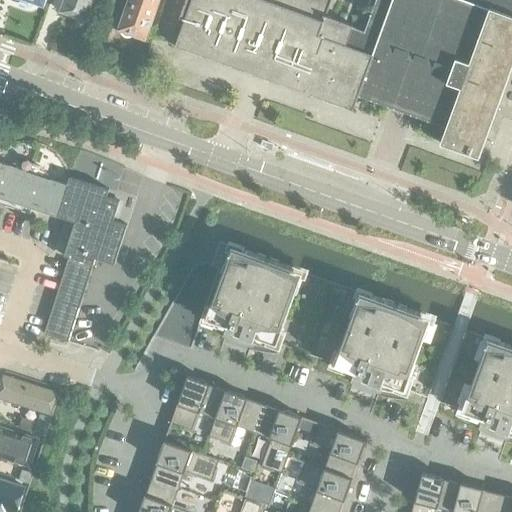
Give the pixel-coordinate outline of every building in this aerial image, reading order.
[(64,0),(60,11),(86,20),(92,0),(64,0)] [(128,0),(118,30),(120,30),(120,32),(121,33),(122,34),(123,36),(125,36),(126,37),(128,37),(129,37),(131,37),(132,36),(134,35),(145,39),(158,0),(128,0)] [(359,95),(375,101),(447,127),(441,143),(479,157),(511,66),(511,0),(376,0),(365,31),(350,26),(353,26),(355,27),(356,26),(327,15),(331,0),(185,0),(180,16),(181,17),(182,15),(186,16),(176,45),(353,109),(359,95)] [(0,197),(57,216),(67,184),(0,162),(0,197)] [(109,189),(69,176),(67,184),(57,216),(65,218),(73,221),(75,221),(64,255),(69,256),(44,333),(68,341),(95,257),(114,264),(127,224),(113,220),(119,200),(107,196),(109,189)] [(65,218),(55,252),(64,255),(75,221),(73,221),(65,218)] [(218,315),(216,320),(216,321),(228,326),(224,336),(244,343),(246,337),(253,339),(255,335),(267,340),(267,338),(269,333),(279,337),(281,331),(286,319),(297,288),(297,287),(301,276),(290,272),(291,268),(292,268),(292,267),(281,263),(281,264),(253,254),(254,253),(243,249),(242,250),(243,250),(241,254),(230,250),(226,262),(216,288),(210,306),(208,311),(218,315)] [(409,378),(414,365),(425,334),(429,322),(418,318),(419,314),(420,314),(420,313),(409,309),(409,310),(381,300),(382,299),(371,295),(370,297),(371,297),(369,301),(358,297),(354,308),(338,352),(336,357),(346,361),(344,366),(343,367),(356,372),(352,382),(372,389),(374,383),(381,386),(382,382),(395,386),(395,384),(397,379),(407,383),(409,378)] [(497,347),(486,343),(482,354),(478,363),(466,398),(464,404),(474,407),(472,412),(471,414),(483,418),(480,428),(481,429),(500,436),(502,430),(509,432),(510,428),(511,428),(511,347),(509,346),(509,345),(499,341),(498,343),(499,343),(497,347)] [(0,381),(0,397),(50,413),(58,389),(3,371),(0,381)] [(187,375),(171,422),(191,429),(198,410),(215,416),(224,391),(205,384),(206,381),(187,375)] [(225,389),(224,391),(215,416),(216,417),(209,436),(229,443),(236,424),(253,430),(263,405),(242,397),(243,395),(225,389)] [(263,405),(253,430),(271,436),(265,456),(285,463),(302,416),(284,410),(283,412),(263,405)] [(34,432),(45,436),(48,425),(37,421),(34,432)] [(0,456),(31,466),(40,436),(0,423),(0,456)] [(360,458),(366,440),(319,423),(312,443),(331,450),(325,467),(350,476),(357,457),(360,458)] [(158,457),(160,458),(152,478),(178,488),(185,470),(203,476),(211,456),(164,439),(158,457)] [(337,511),(344,494),(346,495),(353,477),(350,476),(325,467),(306,461),(299,481),(317,488),(311,506),(328,511),(337,511)] [(18,480),(30,483),(33,473),(22,469),(18,480)] [(460,484),(440,479),(440,477),(422,472),(411,511),(433,511),(435,506),(453,510),(460,484)] [(5,511),(7,509),(15,511),(16,511),(26,483),(0,475),(0,511),(5,511)] [(145,499),(143,498),(137,511),(189,511),(172,505),(178,488),(152,478),(145,499)] [(494,511),(499,494),(479,489),(479,487),(460,482),(460,484),(453,510),(454,510),(453,511),(494,511)] [(247,495),(256,498),(258,493),(257,489),(250,486),(247,495)] [(511,511),(511,497),(499,494),(494,511),(511,511)]
